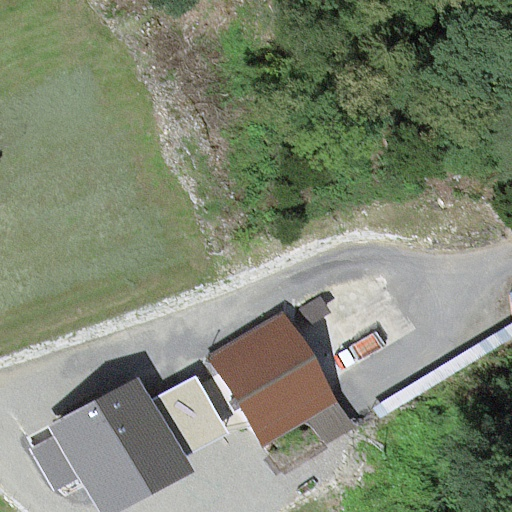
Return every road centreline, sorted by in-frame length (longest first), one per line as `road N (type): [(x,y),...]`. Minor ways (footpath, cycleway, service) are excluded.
road 1 (track): [(511,253),(474,266),(383,256),(293,278),(202,332),(110,348),(0,395)]
road 2 (trunk): [(382,511),(265,0)]
road 3 (track): [(474,266),(445,323),(368,377)]
